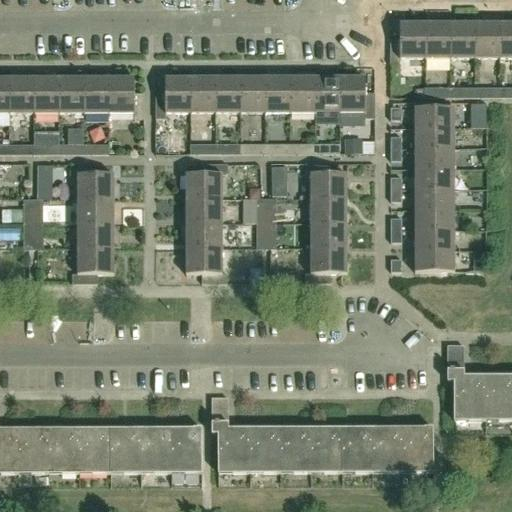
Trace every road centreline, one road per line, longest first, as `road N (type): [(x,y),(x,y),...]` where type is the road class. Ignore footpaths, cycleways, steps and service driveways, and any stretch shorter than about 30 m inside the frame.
road 1 (residential): [(0,358),(401,357)]
road 2 (residential): [(0,27),(328,25)]
road 3 (unknown): [(387,16),(511,18)]
